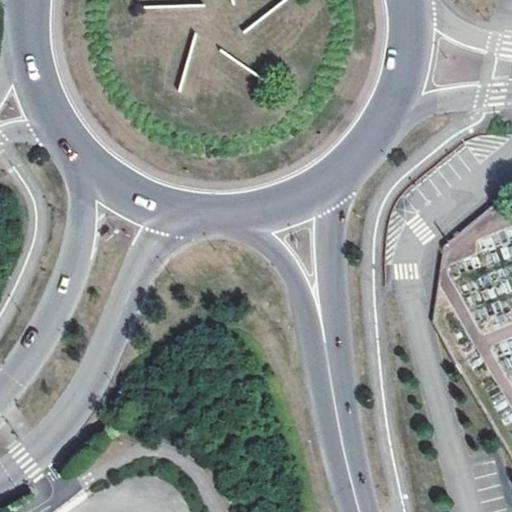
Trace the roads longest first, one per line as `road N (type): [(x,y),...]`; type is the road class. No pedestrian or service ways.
road 1 (primary): [(0,477),(78,401),(134,280),(175,216)]
road 2 (primary): [(83,168),(74,260),(48,321),(0,392)]
road 3 (secondary): [(359,511),(324,344)]
road 4 (secondary): [(324,344),(338,178)]
road 5 (secondary): [(233,220),(290,275),(324,344)]
road 6 (tertiary): [(389,116),(511,92)]
